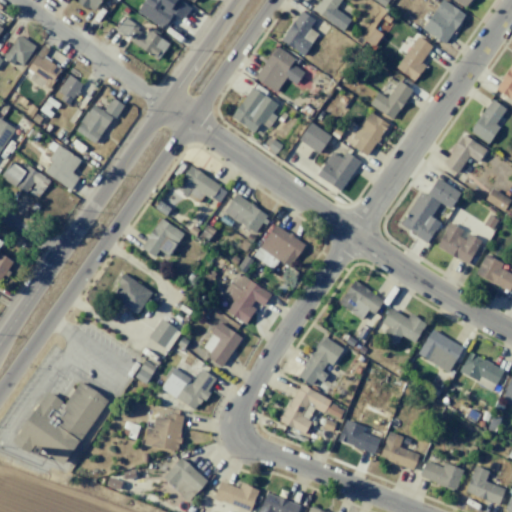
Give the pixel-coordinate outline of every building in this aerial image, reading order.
[(76,0),(98,0),(91,10),(87,7),(84,10),(74,3),(76,0)] [(177,0),(188,7),(181,18),(174,14),(163,30),(134,11),(141,0),(177,0)] [(340,0),(334,9),(349,19),(341,31),(324,19),(325,18),(312,9),(318,0),(340,0)] [(440,0),(442,0),(464,15),(443,44),(420,28),(440,0)] [(470,0),(465,8),(452,0),(470,0)] [(308,28),(316,34),(302,55),(280,40),(300,11),(313,20),(308,28)] [(386,12),(391,16),(386,22),(381,18),(386,12)] [(148,25),(159,33),(157,36),(167,43),(155,60),(127,40),(126,42),(123,39),(125,36),(114,28),(122,17),(137,27),(135,30),(142,35),(148,25)] [(373,28),(381,34),(372,47),(364,41),(373,28)] [(17,34),(34,46),(21,65),(13,60),(11,64),(1,58),(17,34)] [(416,36),(431,46),(419,62),(424,65),(413,81),(394,67),(416,36)] [(43,57),(60,68),(47,87),(42,83),(39,87),(27,78),(30,74),(23,70),(41,44),(48,49),(43,57)] [(293,64),(304,71),(294,85),(284,78),(274,92),(254,77),(263,64),(262,63),(273,48),(274,49),(276,46),(296,60),(293,64)] [(511,101),(494,89),(511,62),(511,101)] [(67,74),(81,83),(66,105),(58,99),(62,94),(56,91),(67,74)] [(397,80),(411,90),(391,119),(368,103),(376,92),(385,98),(397,80)] [(271,113),(276,116),(267,129),(258,123),(252,132),(230,117),(250,88),(252,89),(256,84),(266,91),(263,96),(276,105),(271,113)] [(47,96),(58,104),(55,109),(50,105),(46,110),(51,113),(48,118),(37,110),(47,96)] [(110,98),(122,105),(114,118),(110,116),(93,143),(73,130),(91,104),(102,111),(110,98)] [(493,124),(498,128),(487,143),(470,131),(475,124),(473,122),(490,98),(504,108),(493,124)] [(365,156),(387,124),(369,112),(352,137),(357,140),(352,147),(365,156)] [(0,120),(13,129),(0,148),(0,120)] [(317,153),(329,136),(309,122),(297,140),(317,153)] [(485,149),(476,162),(468,156),(456,173),(442,163),(463,134),(485,149)] [(268,137),(272,140),(272,139),(281,145),(273,155),(265,149),(267,146),(263,143),(268,137)] [(56,145),(78,160),(70,172),(77,177),(68,189),(43,171),(49,161),(46,159),(56,145)] [(344,151),(359,162),(339,191),(315,175),(331,151),(340,158),(344,151)] [(23,163),(48,181),(37,196),(29,190),(33,184),(32,183),(24,194),(0,176),(0,174),(9,162),(19,169),(23,163)] [(189,164),(219,185),(209,199),(203,195),(199,200),(193,202),(173,188),(189,164)] [(429,216),(439,223),(426,244),(413,236),(414,234),(399,224),(419,192),(425,196),(436,178),(458,193),(448,208),(438,202),(429,216)] [(491,188),(508,199),(501,210),(484,199),(491,188)] [(234,193),(266,215),(254,232),(222,211),(234,193)] [(157,200),(169,208),(163,216),(152,208),(157,200)] [(488,214),(497,220),(490,230),(481,224),(488,214)] [(159,218),(182,233),(166,256),(157,250),(153,256),(139,247),(159,218)] [(467,233),(481,241),(466,265),(435,246),(449,223),(460,230),(457,236),(463,240),(467,233)] [(274,224),(303,245),(287,268),(277,260),(270,269),(251,256),(274,224)] [(0,254),(10,262),(0,278),(0,254)] [(244,254),(252,260),(243,273),(235,267),(244,254)] [(499,268),(511,274),(511,281),(507,291),(474,274),(484,254),(501,263),(499,268)] [(236,269),(270,294),(262,306),(253,299),(248,306),(253,310),(243,324),(224,310),(230,301),(219,293),(236,269)] [(121,272),(150,292),(134,314),(117,302),(119,298),(111,292),(117,284),(115,282),(121,272)] [(337,301),(348,309),(347,311),(360,320),(366,310),(372,314),(382,300),(352,279),(337,301)] [(389,308),(406,319),(409,314),(425,324),(412,344),(400,336),(395,344),(381,335),(386,326),(380,322),(389,308)] [(159,318),(175,329),(162,348),(146,337),(159,318)] [(216,320),(240,337),(219,366),(205,356),(208,352),(201,347),(210,334),(207,332),(216,320)] [(416,353),(426,359),(426,360),(446,373),(462,347),(430,329),(416,353)] [(320,381),(324,374),(319,371),(325,361),(330,364),(340,349),(321,335),(309,353),(311,354),(308,359),(306,359),(302,365),(303,367),(296,376),(309,384),(314,377),(320,381)] [(180,336),(187,340),(181,349),(175,345),(180,336)] [(467,351),(502,370),(494,385),(477,376),(475,380),(456,370),(467,351)] [(148,375),(153,367),(142,360),(137,368),(148,375)] [(199,368),(214,378),(206,390),(209,392),(202,402),(199,399),(192,410),(159,388),(166,378),(163,376),(169,367),(188,379),(186,382),(189,384),(199,368)] [(137,368),(131,376),(143,384),(148,375),(137,368)] [(510,376),(511,376),(511,406),(500,402),(510,376)] [(79,382),(107,402),(61,466),(33,446),(27,454),(11,442),(47,392),(63,403),(79,382)] [(330,400),(321,415),(307,406),(302,416),(310,420),(302,435),(277,420),(288,401),(289,401),(296,389),(298,391),(302,384),(330,400)] [(166,413),(180,416),(175,450),(142,445),(145,428),(151,429),(153,417),(165,419),(166,413)] [(491,414),(500,418),(494,432),(485,429),(491,414)] [(324,419),(334,423),(331,431),(321,427),(324,419)] [(361,432),(378,439),(371,454),(337,440),(345,420),(363,427),(361,432)] [(133,439),(138,426),(125,421),(120,435),(133,439)] [(397,447),(417,455),(411,471),(377,457),(388,430),(401,436),(397,447)] [(159,477),(178,457),(204,481),(185,501),(159,477)] [(443,463),(461,470),(453,490),(417,476),(424,460),(441,467),(443,463)] [(483,481),(503,489),(496,504),(464,491),(474,466),(487,471),(483,481)] [(239,482),(257,489),(248,511),(219,500),(218,501),(212,499),(219,481),(237,488),(239,482)] [(511,511),(509,511),(501,509),(510,487),(511,487),(511,511)] [(257,511),(265,493),(298,505),(295,511),(257,511)]
